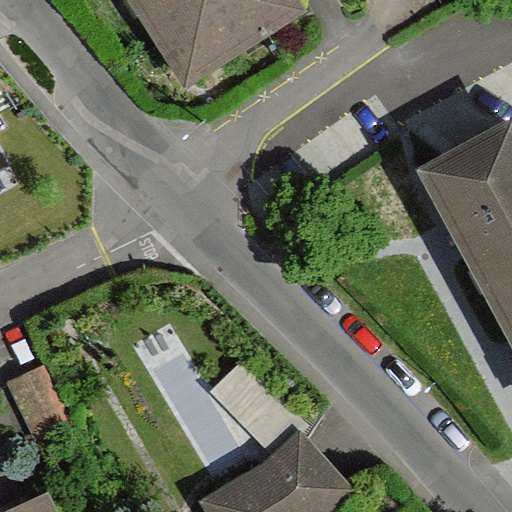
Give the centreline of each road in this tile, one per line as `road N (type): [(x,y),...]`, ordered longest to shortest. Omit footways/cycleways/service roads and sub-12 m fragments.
road 1 (residential): [(479,511),(186,200)]
road 2 (residential): [(186,200),(25,0)]
road 3 (residential): [(186,200),(0,292)]
